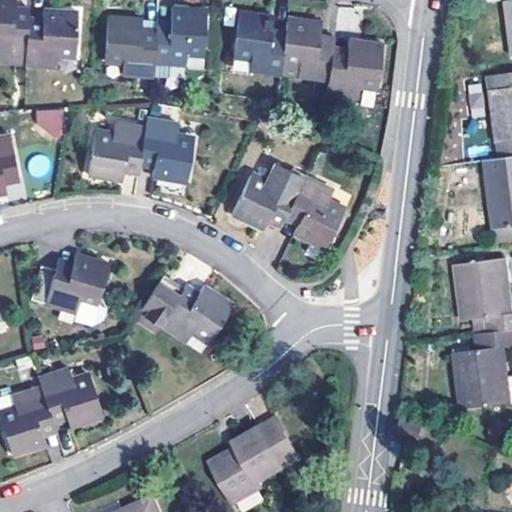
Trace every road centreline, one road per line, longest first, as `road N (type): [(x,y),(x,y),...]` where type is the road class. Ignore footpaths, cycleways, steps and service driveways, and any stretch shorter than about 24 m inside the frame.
road 1 (residential): [(0,506),(99,468),(248,382),(307,333)]
road 2 (residential): [(307,333),(206,243),(152,223),(91,214),(0,234)]
road 3 (unclassified): [(388,327),(428,0)]
road 4 (unclassified): [(366,511),(388,327)]
